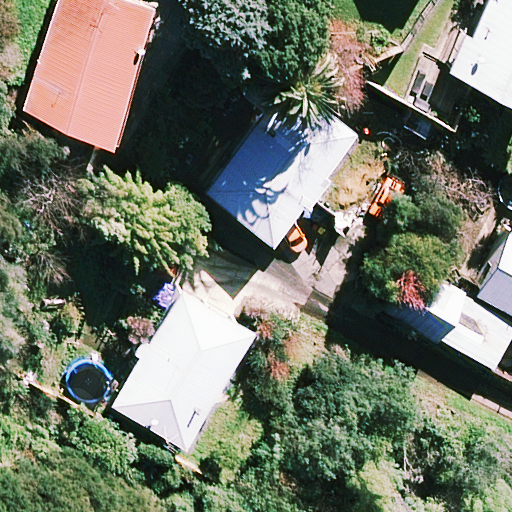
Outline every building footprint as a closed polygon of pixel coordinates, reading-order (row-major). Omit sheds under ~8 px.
[(55,0),(19,104),(92,130),(137,0),(55,0)] [(511,0),(475,0),(460,32),(451,28),(436,60),(511,96),(511,0)] [(285,191),(293,197),(316,166),(308,160),(339,118),(277,73),(195,185),(256,230),(285,191)] [(405,183),(381,170),(351,222),(375,236),(405,183)] [(511,222),(498,216),(464,288),(511,310),(511,222)] [(506,316),(393,267),(375,308),(489,358),(506,316)] [(231,309),(163,278),(106,403),(174,435),(231,309)]
